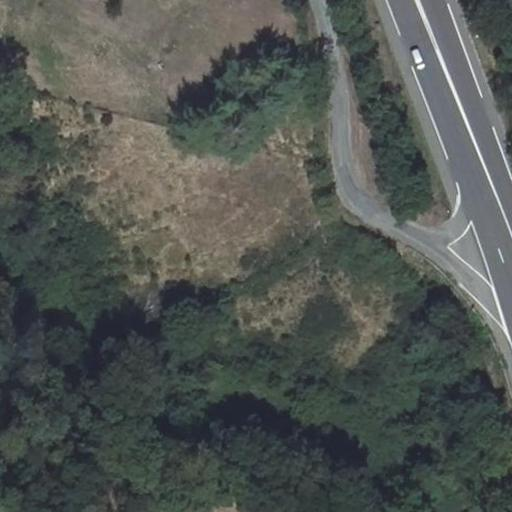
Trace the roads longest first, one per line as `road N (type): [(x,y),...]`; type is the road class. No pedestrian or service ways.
road 1 (unclassified): [(499,257),(387,228),(352,202),(333,157),(307,0)]
road 2 (secondary): [(403,0),(499,257)]
road 3 (secondary): [(511,203),(438,0)]
